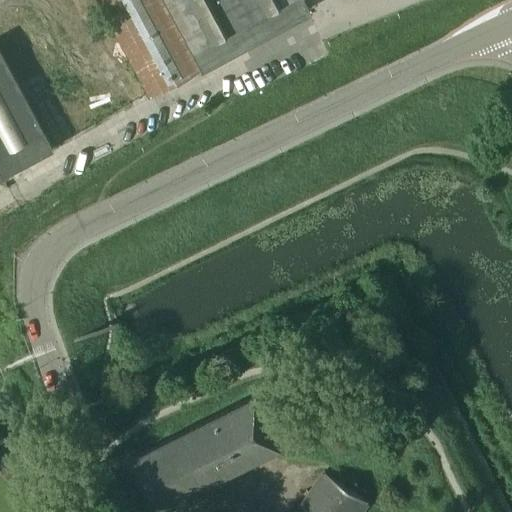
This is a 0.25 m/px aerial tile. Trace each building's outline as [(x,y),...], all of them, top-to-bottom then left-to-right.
[(203,67),(167,0),(99,0),(150,95),(203,67)] [(309,10),(303,0),(167,0),(203,67),(309,10)] [(0,49),(0,170),(2,174),(52,147),(0,49)] [(118,328),(124,341),(125,340),(121,330),(120,328),(114,315),(113,316),(118,328)] [(381,372),(366,341),(338,354),(352,385),(381,372)] [(154,511),(280,449),(254,397),(129,460),(122,463),(146,511),(154,511)] [(322,473),(296,511),(359,511),(366,502),(322,473)]
